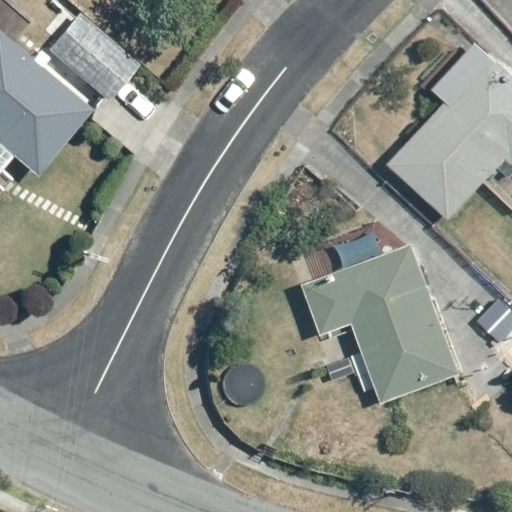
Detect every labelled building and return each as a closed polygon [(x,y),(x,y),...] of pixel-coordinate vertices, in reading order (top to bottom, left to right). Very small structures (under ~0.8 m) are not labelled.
[(55,34),(40,53),(111,109),(143,68),(64,5),(47,28),(55,34)] [(0,151),(38,184),(98,114),(0,30),(0,151)] [(445,103),(388,165),(452,223),(504,165),(511,172),(511,70),(476,38),(429,89),(445,103)] [(427,252),(307,282),(321,340),(359,331),(377,403),(460,382),(427,252)] [(511,310),(496,298),(466,333),(511,371),(511,310)]
